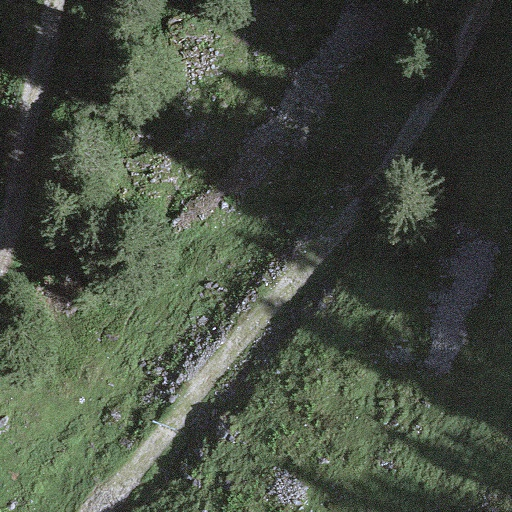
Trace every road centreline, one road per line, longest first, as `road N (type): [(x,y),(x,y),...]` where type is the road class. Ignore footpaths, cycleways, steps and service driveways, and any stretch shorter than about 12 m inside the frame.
road 1 (track): [(486,0),(414,127),(98,511)]
road 2 (track): [(0,252),(52,0)]
